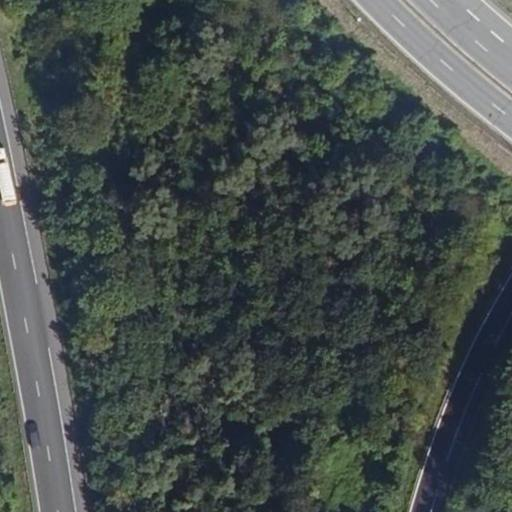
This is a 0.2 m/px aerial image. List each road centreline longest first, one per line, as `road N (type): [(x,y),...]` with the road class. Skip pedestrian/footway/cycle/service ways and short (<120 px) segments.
road 1 (motorway): [(59,511),(0,194)]
road 2 (motorway): [(425,511),(449,419),(511,298)]
road 3 (primary): [(383,0),(511,116)]
